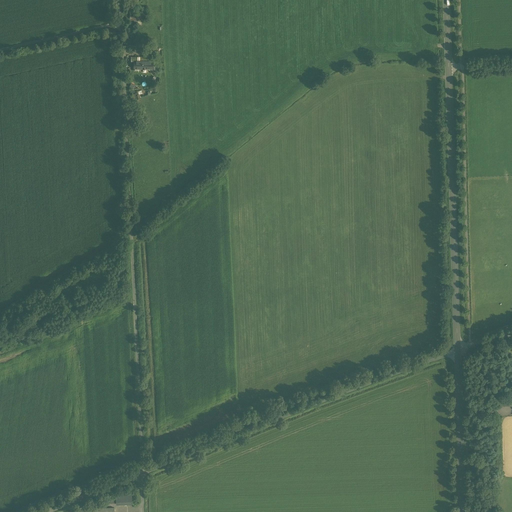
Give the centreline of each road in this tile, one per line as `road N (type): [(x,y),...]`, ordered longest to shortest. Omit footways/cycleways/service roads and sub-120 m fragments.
road 1 (unclassified): [(140,473),(123,19)]
road 2 (secondary): [(457,350),(446,0)]
road 3 (unclassified): [(140,473),(457,350)]
road 4 (secondary): [(462,511),(457,350)]
road 5 (unclassified): [(123,19),(0,49)]
